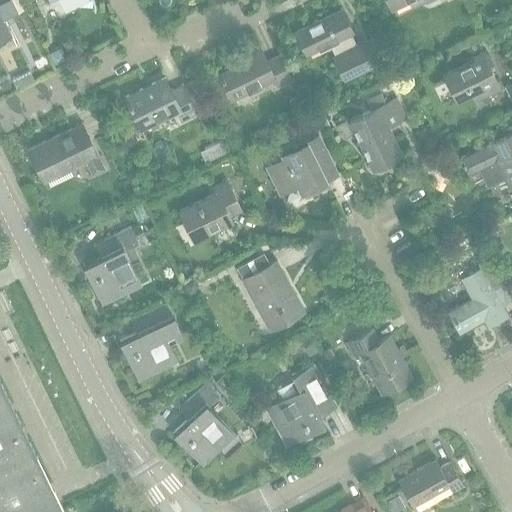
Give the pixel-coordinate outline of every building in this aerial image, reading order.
[(60,0),(65,11),(87,0),(60,0)] [(345,77),(381,59),(370,38),(357,44),(340,9),(296,30),(307,52),(327,42),(345,77)] [(0,39),(11,34),(0,11),(0,39)] [(277,86),(291,79),(279,54),(266,60),(260,48),(239,58),(240,62),(218,73),(231,98),(273,77),(277,86)] [(484,96),(500,88),(483,54),(443,74),(456,101),(481,89),(484,96)] [(182,120),(198,112),(184,83),(171,89),(165,77),(126,96),(141,128),(177,110),(182,120)] [(397,95),(386,101),(348,119),(372,167),(402,152),(388,125),(407,115),(397,95)] [(86,160),(88,165),(93,175),(105,169),(90,138),(79,143),(71,127),(70,128),(70,129),(52,138),(53,140),(46,143),(46,141),(30,149),(30,148),(29,148),(45,183),(47,182),(46,180),(86,160)] [(471,171),(480,166),(484,175),(497,179),(505,176),(509,186),(511,184),(511,130),(486,143),(487,145),(464,156),(471,171)] [(310,187),(337,174),(318,134),(281,153),(283,156),(266,165),(280,193),(306,180),(310,187)] [(229,214),(240,208),(227,180),(215,186),(217,191),(179,210),(193,240),(232,221),(229,214)] [(140,281),(131,262),(139,258),(133,244),(139,241),(131,225),(105,238),(110,250),(83,263),(100,300),(140,281)] [(236,266),(242,277),(270,329),(303,310),(275,259),(264,266),(257,254),(236,266)] [(487,323),(506,313),(495,292),(505,287),(492,262),(463,278),(474,298),(450,311),(459,330),(484,317),(487,323)] [(177,357),(167,338),(182,331),(167,301),(141,314),(147,327),(120,340),(137,376),(177,357)] [(381,391),(411,375),(388,334),(377,340),(371,328),(347,341),(354,354),(359,352),(381,391)] [(278,387),(283,396),(268,404),(289,443),(324,423),(309,397),(326,388),(311,362),(291,373),(294,378),(278,387)] [(0,511),(63,511),(10,402),(0,381),(0,511)] [(196,411),(173,431),(200,461),(233,431),(209,405),(220,394),(208,381),(187,401),(196,411)] [(452,491),(463,485),(450,461),(439,467),(434,458),(399,478),(413,504),(448,484),(452,491)] [(371,511),(363,497),(350,505),(353,510),(348,511),(371,511)]
